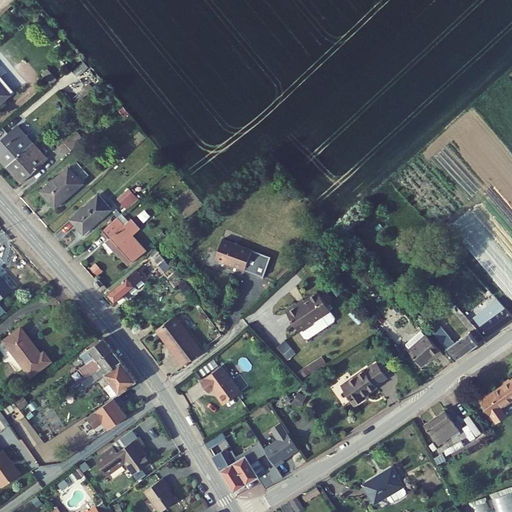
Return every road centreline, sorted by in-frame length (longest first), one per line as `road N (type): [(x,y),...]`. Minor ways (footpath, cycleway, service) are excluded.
road 1 (tertiary): [(0,200),(133,353),(233,511)]
road 2 (residential): [(511,333),(375,435),(252,511)]
